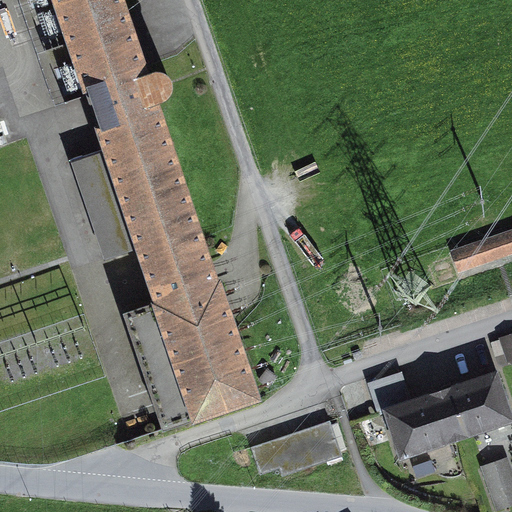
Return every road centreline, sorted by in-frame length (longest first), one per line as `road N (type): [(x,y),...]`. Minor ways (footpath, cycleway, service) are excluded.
road 1 (residential): [(102,488),(150,452),(511,320)]
road 2 (tertiary): [(376,511),(102,488)]
